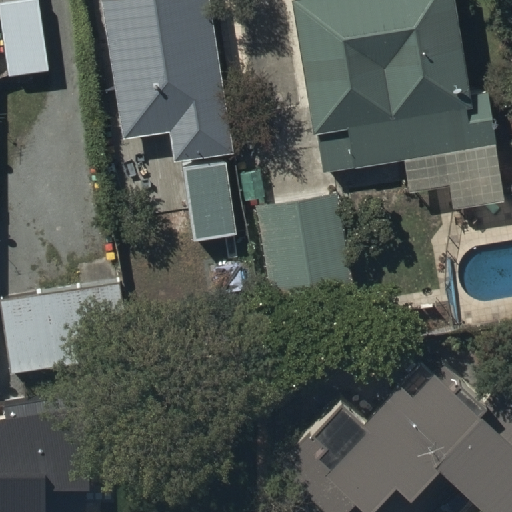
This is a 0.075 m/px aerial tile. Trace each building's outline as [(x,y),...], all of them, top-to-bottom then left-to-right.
[(212,0),(100,0),(122,139),(172,132),(176,160),(235,151),(212,0)] [(455,0),(293,0),(322,172),(496,143),(488,94),(472,97),(455,0)] [(34,5),(0,10),(0,19),(9,80),(44,75),(34,5)] [(224,169),(185,173),(194,242),(231,239),(224,169)] [(273,305),(350,293),(335,197),(258,209),(273,305)] [(122,280),(0,300),(12,374),(134,354),(122,280)] [(370,432),(329,475),(368,511),(376,511),(399,488),(415,502),(441,474),(481,511),(511,511),(511,449),(433,376),(413,397),(401,386),(364,426),(370,432)] [(89,401),(0,416),(0,511),(47,511),(47,490),(89,490),(89,401)]
